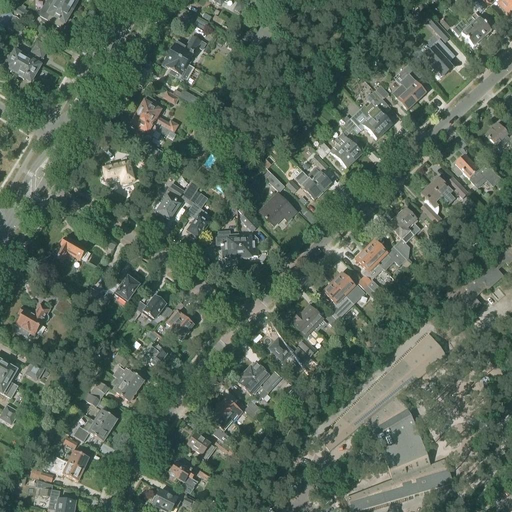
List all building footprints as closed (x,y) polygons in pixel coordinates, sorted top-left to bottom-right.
[(71,12),(52,1),(50,0),(47,0),(41,11),(43,12),(40,17),(60,30),(64,24),(64,25),(71,12)] [(52,0),(52,1),(71,12),(78,0),(52,0)] [(481,13),(485,9),(476,0),(471,0),(469,2),(481,13)] [(491,5),(487,0),(479,0),(487,9),(491,5)] [(511,0),(496,0),(495,1),(504,13),(508,10),(511,14),(511,0)] [(238,2),(234,9),(241,13),(245,6),(238,2)] [(16,7),(11,16),(22,22),(23,19),(32,24),(35,18),(34,18),(36,15),(21,7),(20,9),(16,7)] [(271,21),(254,10),(252,14),(270,24),(271,21)] [(6,12),(0,18),(0,31),(13,17),(6,12)] [(295,17),(289,13),(285,18),(291,22),(295,17)] [(470,19),(465,23),(468,27),(481,41),(482,40),(484,42),(488,38),(486,37),(490,33),(486,28),(474,16),(472,13),(468,16),(470,19)] [(20,22),(13,18),(6,30),(13,34),(20,22)] [(439,25),(446,33),(452,27),(445,19),(439,25)] [(427,26),(431,30),(444,45),(450,40),(432,21),(427,26)] [(248,47),(251,49),(262,55),(275,33),(261,25),(248,47)] [(458,30),(456,32),(462,38),(472,49),(477,45),(478,47),(482,43),(481,42),(481,41),(468,27),(463,31),(460,28),(458,30)] [(26,60),(17,76),(30,83),(39,67),(38,67),(40,64),(41,64),(41,63),(43,61),(41,60),(47,49),(46,48),(45,48),(48,43),(40,38),(36,43),(26,60)] [(175,44),(168,56),(186,66),(197,49),(199,50),(202,52),(206,46),(200,42),(200,43),(192,39),(185,50),(175,44)] [(427,68),(428,69),(434,76),(437,73),(442,79),(452,70),(445,63),(447,60),(449,62),(453,59),(438,42),(431,49),(432,51),(423,59),(426,62),(427,64),(427,63),(430,66),(427,68)] [(206,47),(203,53),(208,56),(211,50),(206,47)] [(16,49),(5,69),(17,76),(26,60),(22,57),(24,54),(16,49)] [(231,60),(236,64),(240,57),(234,54),(231,60)] [(168,56),(161,67),(170,72),(169,74),(168,76),(180,83),(179,84),(184,87),(194,70),(186,66),(168,56)] [(402,90),(410,98),(415,104),(425,95),(414,85),(422,78),(409,65),(393,80),(401,88),(402,90)] [(388,96),(381,89),(380,88),(375,92),(384,100),(388,96)] [(392,97),(400,106),(406,113),(415,104),(410,98),(402,90),(401,88),(392,97)] [(199,111),(203,103),(182,91),(178,99),(199,111)] [(174,107),(178,100),(166,93),(162,100),(174,107)] [(364,107),(360,110),(367,118),(383,134),(391,127),(383,118),(386,116),(383,112),(387,108),(373,93),(371,96),(366,96),(365,100),(370,105),(365,109),(364,107)] [(141,108),(137,114),(155,125),(160,128),(168,132),(173,135),(178,127),(170,122),(168,124),(157,118),(160,112),(162,109),(163,107),(147,98),(144,103),(143,103),(143,104),(141,104),(139,106),(141,108)] [(345,124),(352,132),(356,136),(364,130),(375,142),(383,134),(367,118),(360,110),(349,121),(345,124)] [(137,114),(129,127),(136,131),(136,130),(152,139),(155,132),(165,137),(168,132),(160,128),(155,125),(137,114)] [(342,136),(334,144),(337,147),(353,163),(361,156),(345,139),(348,136),(352,132),(345,124),(345,125),(341,128),(341,129),(345,133),(342,136)] [(508,140),(506,137),(496,127),(484,138),(494,148),(498,153),(507,144),(511,149),(511,136),(509,139),(509,140),(508,140)] [(155,165),(161,153),(147,145),(140,156),(155,165)] [(315,153),(322,161),(326,157),(324,154),(328,150),(323,145),(318,149),(319,150),(315,153)] [(337,147),(329,154),(345,171),(353,163),(337,147)] [(316,169),(306,178),(322,194),(330,186),(327,183),(329,181),(324,176),(322,178),(321,176),(328,169),(316,157),(310,163),(316,169)] [(135,168),(145,175),(152,164),(151,164),(141,158),(135,168)] [(476,191),(480,187),(485,182),(492,189),(500,182),(485,166),(477,173),(464,158),(461,160),(460,160),(456,163),(456,165),(454,167),(455,168),(450,172),(457,179),(462,175),(474,188),(476,191)] [(121,183),(122,186),(135,183),(130,163),(129,163),(125,164),(117,166),(101,170),(102,173),(105,183),(111,181),(119,179),(120,182),(121,183)] [(294,181),(300,188),(303,191),(314,202),(322,194),(306,178),(302,174),(294,181)] [(279,195),(284,189),(271,176),(266,180),(265,181),(279,195)] [(285,187),(293,195),(298,190),(287,179),(284,183),(286,186),(285,187)] [(430,187),(429,188),(440,200),(448,208),(458,198),(462,201),(468,195),(452,179),(447,183),(446,182),(443,185),(438,180),(433,184),(432,183),(430,185),(430,187)] [(169,222),(182,202),(184,200),(189,203),(196,193),(201,185),(192,181),(184,193),(171,185),(166,192),(167,193),(162,200),(160,204),(162,205),(156,214),(163,218),(169,222)] [(427,204),(419,211),(423,215),(423,214),(427,219),(435,227),(441,221),(437,217),(437,216),(437,215),(438,215),(438,214),(438,213),(438,212),(438,211),(438,210),(438,209),(438,208),(437,208),(435,205),(440,200),(429,188),(428,189),(427,189),(424,191),(424,192),(420,197),(425,202),(427,204)] [(193,206),(186,215),(195,222),(187,233),(193,238),(197,241),(198,240),(208,226),(208,225),(202,221),(204,219),(206,215),(200,211),(208,201),(200,196),(194,206),(193,206)] [(286,223),(295,214),(277,196),(265,208),(266,210),(260,216),(273,228),(282,219),(286,223)] [(232,207),(227,204),(223,209),(229,213),(232,207)] [(239,221),(252,234),(258,228),(241,210),(238,213),(242,218),(239,221)] [(405,211),(396,219),(405,229),(406,230),(413,238),(419,232),(414,226),(417,224),(405,211)] [(423,215),(417,220),(421,224),(427,219),(423,214),(423,215)] [(396,219),(387,227),(396,236),(400,241),(399,243),(398,243),(397,245),(394,247),(394,248),(393,248),(393,249),(406,262),(410,266),(412,264),(408,260),(409,250),(405,246),(413,238),(406,230),(405,229),(396,219)] [(217,238),(216,238),(216,248),(220,248),(221,248),(221,253),(220,253),(217,253),(217,257),(218,261),(239,260),(238,248),(238,241),(238,237),(229,237),(228,234),(217,235),(217,238)] [(388,236),(385,235),(383,237),(391,246),(393,243),(391,238),(390,237),(389,236),(388,236)] [(247,240),(238,241),(238,248),(239,260),(256,259),(256,248),(256,245),(257,245),(257,242),(252,237),(247,238),(247,240)] [(85,253),(64,241),(60,248),(59,248),(58,250),(58,251),(53,260),(60,264),(61,264),(62,262),(63,262),(64,260),(71,263),(74,258),(80,261),(85,253)] [(511,241),(488,263),(491,267),(482,275),(477,269),(457,287),(457,286),(455,288),(444,298),(464,321),(465,320),(464,320),(479,307),(480,307),(470,295),(477,288),(482,293),(485,290),(487,292),(487,291),(502,278),(502,279),(502,278),(495,270),(499,266),(501,268),(505,265),(507,267),(507,266),(511,262),(511,241)] [(115,247),(108,244),(105,249),(112,252),(115,247)] [(368,248),(364,253),(376,266),(384,273),(393,264),(397,268),(398,269),(401,266),(405,270),(410,266),(406,262),(393,249),(385,256),(384,255),(378,248),(373,244),(371,245),(368,248)] [(359,255),(354,260),(355,261),(354,262),(365,273),(362,276),(364,278),(360,282),(369,291),(373,287),(370,284),(382,272),(384,274),(384,273),(376,266),(364,253),(360,256),(359,255)] [(331,285),(347,301),(353,306),(363,296),(354,287),(353,288),(340,276),(331,285)] [(115,295),(114,297),(125,305),(138,288),(136,286),(136,285),(132,282),(130,282),(126,280),(115,295)] [(360,282),(356,285),(365,295),(369,291),(360,282)] [(341,318),(353,306),(347,301),(331,285),(328,289),(327,288),(322,292),(323,293),(323,294),(322,295),(331,304),(324,311),(336,323),(341,319),(341,318)] [(99,305),(103,298),(101,297),(101,296),(90,290),(83,303),(95,310),(99,305)] [(103,298),(99,305),(103,309),(107,304),(113,295),(108,291),(104,298),(103,298)] [(74,305),(61,298),(54,311),(66,318),(74,305)] [(138,304),(127,318),(128,318),(134,323),(138,317),(140,315),(141,316),(146,320),(148,318),(153,322),(156,317),(164,307),(162,305),(163,303),(160,301),(158,302),(154,299),(148,306),(146,310),(138,304)] [(47,317),(46,316),(48,312),(39,307),(33,317),(21,310),(18,316),(21,318),(15,327),(20,330),(17,335),(26,339),(28,335),(33,338),(42,322),(43,323),(44,323),(46,323),(47,322),(48,321),(48,319),(48,318),(47,317)] [(161,317),(167,320),(172,312),(167,309),(161,317)] [(323,323),(308,309),(305,312),(304,311),(298,317),(312,331),(316,334),(320,330),(322,331),(326,326),(327,327),(328,325),(333,330),(337,326),(328,318),(323,323)] [(176,314),(165,326),(171,332),(169,334),(171,336),(169,337),(169,338),(169,339),(169,340),(169,341),(169,342),(170,342),(170,343),(171,343),(172,343),(173,343),(174,343),(175,343),(176,342),(177,341),(179,343),(192,328),(176,314)] [(305,341),(300,347),(298,349),(307,357),(313,351),(310,348),(311,347),(312,347),(314,347),(315,346),(316,345),(316,343),(315,343),(320,338),(316,334),(312,331),(298,317),(293,323),(294,324),(291,327),(305,341)] [(153,344),(157,339),(149,333),(146,337),(153,344)] [(271,355),(267,359),(269,361),(275,367),(283,374),(292,365),(293,365),(298,360),(292,355),(291,356),(277,342),(274,345),(271,345),(269,348),(269,351),(268,352),(271,355)] [(144,367),(148,363),(156,369),(158,367),(162,362),(165,357),(151,345),(143,355),(140,355),(137,359),(137,361),(144,367)] [(312,363),(299,351),(295,356),(301,362),(300,363),(306,370),(312,363)] [(113,362),(122,369),(126,363),(116,356),(113,362)] [(403,360),(341,421),(352,434),(364,425),(375,438),(391,482),(363,493),(370,511),(379,511),(453,487),(444,461),(429,467),(411,418),(395,399),(419,380),(403,360)] [(24,375),(37,383),(44,370),(31,363),(24,375)] [(0,379),(9,385),(16,373),(0,364),(0,379)] [(244,375),(260,390),(266,384),(267,385),(270,381),(254,366),(250,371),(249,370),(244,375)] [(123,370),(115,380),(119,383),(120,383),(121,384),(135,394),(137,393),(138,393),(140,389),(139,389),(143,384),(129,374),(127,372),(123,370)] [(46,384),(57,391),(63,381),(51,375),(46,384)] [(260,390),(244,375),(239,380),(241,381),(237,385),(257,404),(260,400),(262,402),(267,396),(260,390)] [(9,385),(0,379),(0,396),(8,401),(16,389),(9,385)] [(115,387),(111,393),(113,395),(128,405),(135,394),(121,384),(120,383),(119,383),(115,380),(111,385),(115,387)] [(91,393),(101,400),(104,396),(108,390),(98,383),(97,384),(96,382),(93,386),(92,386),(89,390),(92,392),(91,393)] [(306,385),(300,390),(304,394),(309,388),(306,385)] [(288,397),(296,405),(302,399),(294,391),(288,397)] [(100,402),(101,400),(91,393),(89,396),(87,395),(83,401),(95,409),(100,402)] [(215,407),(215,408),(215,409),(215,410),(216,410),(216,411),(231,424),(236,418),(238,419),(241,415),(224,401),(221,405),(221,404),(220,405),(220,404),(219,404),(218,404),(217,404),(216,404),(216,405),(215,405),(215,406),(215,407)] [(247,408),(254,415),(258,410),(251,404),(247,408)] [(2,414),(14,421),(18,415),(5,408),(2,414)] [(257,418),(254,415),(247,408),(243,413),(253,422),(257,418)] [(207,423),(207,424),(207,425),(208,426),(209,427),(210,427),(211,427),(212,427),(212,426),(213,426),(217,429),(223,434),(223,433),(231,424),(216,411),(207,421),(208,421),(207,421),(207,422),(207,423)] [(98,417),(94,424),(109,434),(110,432),(111,433),(114,429),(113,428),(116,422),(99,412),(96,417),(98,417)] [(0,421),(11,427),(14,421),(2,414),(0,416),(0,421)] [(49,425),(52,419),(45,415),(42,421),(49,425)] [(78,429),(72,438),(83,445),(88,436),(102,444),(109,434),(94,424),(89,421),(86,425),(87,425),(83,431),(78,429)] [(57,433),(47,427),(42,435),(52,441),(57,433)] [(217,429),(212,437),(230,450),(234,444),(223,435),(223,433),(223,434),(217,429)] [(188,445),(187,447),(195,453),(200,457),(200,458),(198,460),(204,464),(205,465),(216,450),(213,447),(212,449),(199,440),(195,436),(191,440),(190,440),(187,444),(188,445)] [(74,451),(78,444),(67,438),(62,447),(65,449),(66,447),(74,451)] [(217,443),(213,447),(216,450),(225,457),(229,452),(217,443)] [(88,460),(73,453),(70,458),(66,456),(63,463),(67,465),(83,472),(88,460)] [(240,459),(236,464),(241,468),(246,463),(240,459)] [(77,484),(83,472),(67,465),(63,463),(56,460),(50,473),(54,475),(54,476),(57,477),(57,476),(62,478),(62,477),(77,484)] [(169,474),(168,475),(183,485),(179,490),(189,496),(196,484),(192,481),(195,476),(175,464),(172,469),(170,470),(168,473),(169,474)] [(316,484),(322,487),(331,468),(324,465),(316,484)] [(38,482),(40,474),(32,471),(29,479),(38,482)] [(201,471),(197,477),(207,484),(211,477),(201,471)] [(51,484),(53,477),(41,474),(39,480),(51,484)] [(24,487),(26,481),(16,479),(15,485),(24,487)] [(40,490),(39,497),(50,499),(51,499),(52,493),(40,490)] [(50,499),(47,511),(49,511),(75,511),(76,509),(74,509),(75,504),(62,501),(58,500),(59,494),(52,493),(51,499),(50,499)] [(180,504),(159,493),(155,499),(154,498),(150,505),(152,506),(152,507),(162,511),(170,511),(172,509),(176,511),(180,504)] [(198,505),(185,499),(182,505),(195,511),(198,505)]
